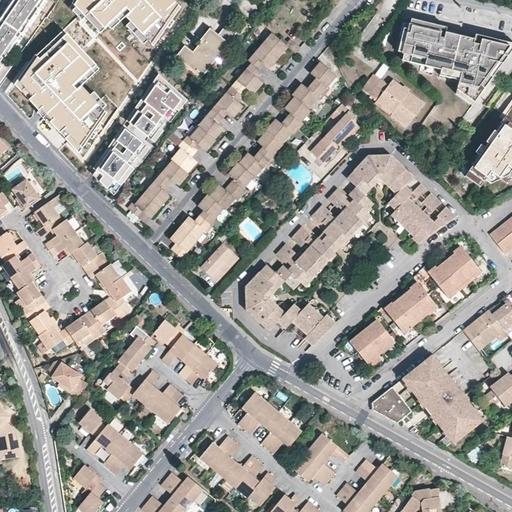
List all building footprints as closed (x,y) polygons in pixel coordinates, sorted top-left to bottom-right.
[(0,84),(13,65),(4,59),(3,58),(9,50),(11,46),(42,0),(14,0),(0,22),(0,84)] [(10,0),(0,15),(0,22),(14,0),(10,0)] [(42,0),(11,46),(13,46),(44,0),(42,0)] [(77,0),(74,6),(76,8),(85,17),(90,13),(105,29),(107,26),(127,8),(130,12),(126,17),(131,22),(148,40),(153,46),(180,7),(174,0),(173,0),(77,0)] [(85,17),(76,8),(73,11),(82,21),(85,17)] [(127,8),(107,26),(111,30),(126,17),(130,12),(127,8)] [(90,13),(85,17),(100,33),(105,29),(90,13)] [(451,29),(412,19),(410,24),(403,53),(412,54),(410,62),(441,70),(460,74),(459,80),(458,83),(467,85),(462,92),(475,101),(511,50),(511,43),(480,36),(479,43),(470,41),(472,34),(459,31),(458,35),(450,33),(451,29)] [(148,40),(131,22),(126,26),(143,45),(148,40)] [(223,32),(219,36),(229,44),(239,31),(228,23),(221,31),(223,32)] [(403,53),(410,24),(405,23),(398,51),(403,53)] [(176,57),(197,73),(206,62),(211,66),(229,44),(219,36),(218,35),(210,29),(201,40),(202,42),(199,45),(194,52),(185,46),(176,57)] [(21,91),(25,88),(20,82),(38,57),(40,60),(67,34),(63,30),(36,55),(14,84),(21,91)] [(96,65),(67,34),(40,60),(38,57),(20,82),(25,88),(33,96),(29,100),(39,110),(41,108),(52,120),(50,122),(78,153),(107,113),(103,109),(90,95),(81,86),(76,90),(73,86),(96,65)] [(294,53),(298,48),(289,39),(287,42),(284,45),(279,40),(271,34),(261,45),(277,58),(283,51),(286,47),(294,53)] [(480,36),(472,34),(470,41),(479,43),(480,36)] [(277,58),(261,45),(252,55),(250,53),(245,59),(248,62),(254,67),(259,61),(262,64),(268,69),(277,58)] [(412,54),(403,53),(402,60),(410,62),(412,54)] [(206,62),(197,73),(202,77),(211,66),(206,62)] [(245,69),(231,86),(243,96),(247,90),(252,94),(261,83),(256,78),(253,76),(258,70),(254,67),(248,62),(243,68),(245,69)] [(309,73),(314,78),(317,80),(312,86),(323,94),(328,89),(326,87),(335,76),(318,62),(309,73)] [(381,77),(388,67),(383,64),(376,73),(381,77)] [(100,69),(96,65),(73,86),(76,90),(81,86),(100,69)] [(460,74),(441,70),(439,75),(459,80),(460,74)] [(362,89),(369,94),(380,80),(373,75),(362,89)] [(188,101),(158,78),(126,120),(155,142),(164,130),(152,122),(158,114),(170,123),(188,101)] [(392,112),(390,115),(406,127),(424,103),(392,80),(388,86),(380,80),(369,94),(377,101),(392,112)] [(309,90),(306,88),(301,83),(291,95),(293,97),(308,109),(317,98),(319,99),(323,94),(312,86),(309,90)] [(467,85),(458,83),(456,94),(472,106),(475,101),(462,92),(467,85)] [(243,96),(231,86),(216,103),(214,102),(210,107),(220,116),(224,110),(226,112),(232,117),(241,106),(238,103),(243,96)] [(95,92),(90,95),(103,109),(107,105),(95,92)] [(284,108),(290,113),(292,115),(287,120),(298,130),(303,124),(300,122),(309,111),(308,109),(293,97),(284,108)] [(375,104),(390,115),(392,112),(377,101),(375,104)] [(357,117),(342,104),(338,108),(330,116),(338,123),(312,153),(323,164),(339,148),(338,147),(343,141),(358,125),(353,121),(357,117)] [(222,129),(217,124),(215,122),(220,116),(210,107),(205,113),(207,115),(198,125),(199,126),(214,139),(222,129)] [(511,122),(504,117),(500,123),(502,124),(506,127),(508,123),(511,125),(511,127),(508,132),(511,134),(511,122)] [(283,126),(281,124),(274,119),(265,129),(266,130),(282,144),(291,133),(293,135),(298,130),(287,120),(283,126)] [(479,156),(468,172),(483,182),(485,180),(491,184),(501,179),(508,175),(511,170),(511,169),(511,134),(508,132),(511,127),(511,125),(508,123),(506,127),(502,124),(485,148),(479,156)] [(361,128),(358,125),(343,141),(347,144),(361,128)] [(189,135),(184,141),(193,149),(198,143),(201,145),(206,150),(215,139),(214,139),(199,126),(191,136),(189,135)] [(148,149),(124,130),(92,171),(115,189),(132,167),(123,160),(130,151),(141,159),(148,149)] [(257,141),(263,145),(266,148),(260,154),(271,163),(277,156),(274,154),(283,144),(282,144),(266,130),(257,141)] [(172,131),(168,138),(178,144),(182,137),(172,131)] [(0,156),(9,149),(0,139),(0,156)] [(193,149),(184,141),(179,146),(181,148),(172,159),(172,160),(188,172),(197,161),(191,156),(188,154),(193,149)] [(475,153),(479,156),(485,148),(480,145),(475,153)] [(256,159),(253,157),(247,152),(238,163),(253,176),(254,177),(264,166),(266,168),(271,163),(260,154),(256,159)] [(377,183),(374,185),(378,189),(382,186),(380,184),(380,177),(385,172),(379,167),(383,163),(385,164),(390,158),(366,159),(371,164),(372,163),(376,167),(371,172),(377,178),(377,183)] [(413,180),(390,158),(385,164),(383,163),(379,167),(385,172),(380,177),(380,184),(382,186),(395,198),(387,207),(394,214),(390,219),(413,240),(411,242),(418,248),(428,238),(455,220),(445,210),(436,219),(437,221),(433,225),(407,201),(412,196),(404,188),(413,180)] [(363,198),(374,185),(377,183),(377,178),(371,172),(376,167),(372,163),(371,164),(366,159),(345,181),(354,190),(346,198),(351,202),(344,209),(340,205),(345,200),(335,191),(326,202),(335,210),(336,209),(340,213),(333,221),(328,217),(329,216),(320,208),(309,219),(318,228),(323,223),(328,227),(323,232),(340,248),(342,250),(350,241),(349,241),(369,220),(364,215),(372,207),(363,198)] [(171,177),(173,179),(179,184),(188,173),(188,172),(172,160),(164,170),(161,169),(156,174),(166,182),(171,177)] [(228,173),(234,178),(236,181),(232,186),(242,195),(247,189),(245,186),(253,176),(238,163),(237,162),(228,173)] [(508,175),(501,179),(507,184),(511,178),(511,169),(511,170),(508,175)] [(273,180),(279,186),(287,177),(280,171),(273,180)] [(483,182),(468,172),(465,177),(480,187),(483,182)] [(169,195),(164,190),(161,188),(166,182),(156,174),(152,180),(154,182),(145,192),(161,205),(169,195)] [(23,206),(26,209),(41,199),(27,180),(12,190),(23,206)] [(227,191),(225,189),(219,184),(209,195),(224,207),(226,209),(235,198),(238,200),(242,195),(232,186),(227,191)] [(421,187),(412,196),(417,201),(426,192),(421,187)] [(5,207),(10,203),(3,192),(0,193),(0,216),(8,211),(6,209),(5,207)] [(161,205),(145,192),(136,203),(133,201),(128,207),(138,215),(143,210),(145,212),(151,217),(161,205)] [(198,204),(204,209),(207,212),(202,217),(212,226),(217,220),(215,218),(224,207),(209,195),(207,193),(198,204)] [(421,205),(432,215),(440,206),(430,196),(421,205)] [(38,234),(41,238),(53,230),(64,222),(49,202),(35,213),(44,226),(40,229),(36,232),(38,234)] [(190,215),(180,226),(197,240),(206,229),(208,231),(212,226),(202,217),(198,222),(196,219),(190,215)] [(511,216),(490,234),(506,254),(511,248),(511,216)] [(49,241),(45,244),(47,247),(50,250),(76,232),(66,220),(64,222),(53,230),(57,235),(49,241)] [(323,223),(318,228),(323,232),(328,227),(323,223)] [(197,240),(180,226),(171,237),(177,242),(174,245),(172,248),(184,259),(190,252),(188,251),(197,240)] [(336,257),(334,256),(316,239),(312,244),(308,239),(312,235),(302,226),(291,237),(303,248),(306,245),(308,248),(297,260),(294,257),(297,254),(286,243),(276,254),(285,263),(290,257),(295,262),(288,269),(283,264),(275,272),(267,264),(245,286),(252,292),(250,293),(254,296),(259,291),(264,296),(270,296),(272,294),(285,281),(294,290),(302,282),(306,287),(326,265),(327,266),(336,257)] [(5,264),(16,256),(28,247),(23,241),(17,245),(11,238),(7,232),(0,236),(0,255),(1,257),(0,257),(5,264)] [(71,255),(72,253),(85,245),(76,232),(50,250),(52,253),(55,257),(59,254),(66,249),(71,255)] [(340,248),(323,232),(316,239),(334,256),(340,248)] [(312,244),(316,239),(312,235),(308,239),(312,244)] [(85,245),(72,253),(83,267),(87,274),(107,259),(102,253),(97,256),(88,243),(85,245)] [(306,245),(303,248),(297,254),(294,257),(297,260),(308,248),(306,245)] [(211,275),(217,281),(237,259),(224,246),(203,268),(211,275)] [(429,273),(450,299),(483,272),(462,246),(429,273)] [(20,262),(16,256),(5,264),(2,266),(11,278),(37,259),(35,256),(33,253),(20,262)] [(40,263),(37,259),(11,278),(20,290),(32,282),(34,280),(29,275),(42,266),(40,263)] [(87,274),(91,280),(96,276),(98,278),(105,289),(107,288),(120,279),(107,259),(87,274)] [(132,292),(121,278),(120,279),(107,288),(109,292),(112,296),(105,301),(114,313),(116,315),(119,320),(132,310),(124,298),(132,292)] [(46,301),(42,296),(37,289),(32,282),(20,290),(16,293),(26,307),(22,310),(26,316),(46,301)] [(385,308),(406,334),(439,308),(419,282),(385,308)] [(277,298),(272,294),(270,296),(264,296),(259,291),(254,296),(250,293),(252,292),(245,286),(246,309),(252,303),(251,302),(255,298),(260,304),(265,299),(271,299),(273,302),(277,298)] [(252,303),(246,309),(269,331),(278,321),(286,329),(293,322),(300,328),(308,336),(306,339),(313,346),(336,325),(328,316),(325,319),(310,304),(303,312),(295,304),(286,313),(273,302),(271,299),(265,299),(260,304),(255,298),(251,302),(252,303)] [(45,311),(51,308),(49,305),(46,301),(26,316),(40,335),(54,325),(45,311)] [(114,313),(105,301),(95,309),(86,315),(100,335),(107,331),(102,325),(116,315),(114,313)] [(501,303),(490,312),(503,329),(504,331),(511,324),(511,309),(511,310),(507,304),(503,307),(501,303)] [(477,321),(464,331),(479,351),(498,336),(496,334),(503,329),(490,312),(489,311),(480,318),(482,320),(478,323),(477,321)] [(79,320),(66,329),(75,341),(77,343),(81,340),(90,334),(94,340),(100,335),(86,315),(79,320)] [(149,325),(137,315),(132,321),(144,331),(149,325)] [(165,343),(172,348),(181,337),(176,333),(178,331),(175,328),(165,320),(154,334),(165,343)] [(359,353),(368,364),(396,342),(378,320),(350,341),(359,353)] [(57,330),(54,325),(40,335),(39,336),(49,350),(53,348),(63,340),(67,346),(75,341),(66,329),(60,334),(57,330)] [(186,331),(178,325),(175,328),(178,331),(176,333),(181,337),(183,335),(186,331)] [(504,331),(503,329),(496,334),(498,336),(501,341),(508,335),(504,331)] [(157,343),(150,337),(145,332),(140,338),(138,336),(128,348),(142,360),(149,352),(157,343)] [(94,340),(90,334),(81,340),(86,346),(94,340)] [(177,355),(182,360),(195,344),(183,335),(181,337),(172,348),(162,360),(166,363),(169,365),(177,355)] [(297,345),(303,351),(310,343),(303,338),(297,345)] [(67,346),(63,340),(53,348),(57,353),(67,346)] [(195,344),(182,360),(187,364),(179,374),(183,377),(186,379),(207,355),(195,344)] [(116,368),(121,373),(128,378),(137,367),(142,360),(128,348),(118,360),(120,362),(116,368)] [(218,364),(207,355),(186,379),(189,382),(193,385),(200,375),(206,380),(218,364)] [(460,391),(432,356),(403,379),(405,383),(409,387),(412,391),(418,399),(421,403),(424,407),(426,408),(432,403),(436,408),(430,414),(431,415),(434,419),(437,423),(443,430),(446,434),(450,438),(453,443),(482,419),(478,415),(475,410),(472,407),(466,400),(463,395),(460,391)] [(61,361),(59,360),(53,362),(48,369),(51,377),(61,361)] [(82,375),(61,361),(51,377),(55,379),(72,390),(82,375)] [(215,374),(219,378),(226,370),(222,366),(215,374)] [(132,395),(135,391),(126,383),(118,376),(121,373),(116,368),(104,383),(109,387),(107,390),(119,401),(121,399),(126,403),(132,395)] [(153,371),(135,391),(132,395),(144,405),(157,390),(152,385),(160,376),(157,374),(153,371)] [(511,374),(511,376),(508,373),(490,388),(492,390),(500,401),(505,407),(511,401),(511,374)] [(157,390),(144,405),(156,415),(177,390),(172,387),(170,385),(162,394),(157,390)] [(372,403),(373,410),(396,424),(412,411),(393,387),(372,403)] [(177,390),(156,415),(168,425),(181,409),(176,405),(183,396),(181,394),(177,390)] [(490,409),(500,401),(492,390),(481,399),(490,409)] [(255,392),(241,409),(244,411),(247,413),(237,425),(243,430),(267,402),(255,392)] [(4,405),(0,400),(0,432),(2,435),(6,458),(22,455),(20,439),(18,439),(16,429),(8,419),(13,415),(4,405)] [(267,402),(243,430),(250,435),(260,424),(262,426),(265,428),(279,412),(267,402)] [(427,410),(430,414),(436,408),(432,403),(426,408),(427,410)] [(97,438),(106,426),(101,422),(103,420),(91,410),(79,424),(91,434),(97,438)] [(291,422),(279,412),(265,428),(268,430),(270,433),(260,444),(267,449),(291,422)] [(286,446),(289,448),(303,432),(291,422),(267,449),(274,454),(283,443),(286,446)] [(97,438),(87,449),(94,455),(102,446),(104,448),(107,450),(120,434),(108,424),(106,426),(97,438)] [(350,456),(339,447),(322,433),(312,445),(329,459),(331,457),(333,454),(344,463),(350,456)] [(120,434),(107,450),(109,452),(112,454),(104,463),(111,469),(132,444),(120,434)] [(216,445),(213,442),(199,459),(211,469),(234,441),(228,436),(219,447),(216,445)] [(511,437),(507,437),(499,467),(511,469),(511,437)] [(234,441),(211,469),(223,479),(237,462),(234,460),(231,458),(241,446),(234,441)] [(144,454),(132,444),(111,469),(118,474),(125,465),(128,467),(130,470),(144,454)] [(312,445),(302,457),(330,480),(336,474),(325,464),(327,462),(329,459),(312,445)] [(235,488),(258,460),(252,455),(242,466),(239,464),(237,462),(223,479),(226,481),(235,488)] [(302,457),(293,469),(309,483),(311,480),(314,477),(325,486),(330,480),(302,457)] [(398,477),(382,463),(380,466),(377,469),(366,459),(360,466),(388,489),(398,477)] [(265,466),(258,460),(235,488),(246,498),(248,496),(260,481),(258,480),(255,478),(265,466)] [(93,491),(100,483),(103,479),(84,464),(79,471),(73,479),(86,489),(88,487),(93,491)] [(379,500),(388,489),(360,466),(355,472),(366,482),(364,484),(362,487),(379,500)] [(183,482),(172,472),(167,479),(195,502),(205,490),(188,476),(185,479),(183,482)] [(260,506),(276,487),(273,485),(270,482),(275,477),(268,472),(260,481),(248,496),(260,506)] [(186,511),(195,502),(167,479),(161,486),(172,495),(170,497),(168,500),(182,511),(186,511)] [(235,488),(226,481),(222,485),(231,492),(235,488)] [(93,491),(79,508),(82,511),(95,511),(104,502),(101,500),(98,498),(106,488),(100,483),(93,491)] [(369,511),(379,500),(362,487),(360,490),(358,492),(347,483),(341,490),(367,511),(369,511)] [(442,511),(439,488),(430,490),(430,489),(415,491),(411,496),(412,497),(402,511),(403,511),(442,511)] [(342,511),(343,511),(367,511),(341,490),(336,496),(347,505),(345,508),(342,511)] [(285,494),(275,505),(270,511),(289,511),(293,508),(301,498),(295,494),(291,499),(288,496),(285,494)] [(147,502),(158,511),(182,511),(168,500),(166,502),(164,505),(153,495),(147,502)] [(309,511),(314,506),(308,501),(299,511),(298,511),(296,510),(293,508),(289,511),(309,511)] [(158,511),(147,502),(141,509),(144,511),(158,511)]
